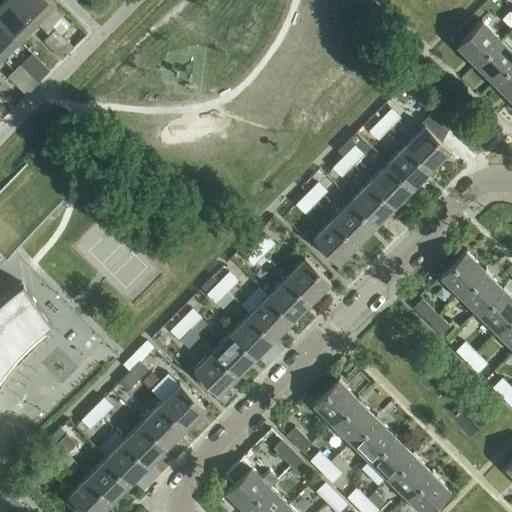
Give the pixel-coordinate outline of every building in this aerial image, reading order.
[(14,0),(2,0),(0,2),(0,21),(18,40),(36,22),(14,0)] [(50,0),(14,0),(36,22),(55,4),(50,0)] [(456,46),(475,65),(501,39),(482,20),(456,46)] [(0,21),(0,57),(0,58),(18,40),(0,21)] [(43,41),(52,50),(64,38),(55,29),(43,41)] [(64,38),(52,50),(61,59),(73,47),(64,38)] [(475,65),(494,83),(511,64),(511,50),(501,39),(475,65)] [(511,64),(494,83),(511,101),(511,64)] [(7,77),(16,86),(28,74),(19,65),(7,77)] [(28,74),(16,86),(26,95),(37,83),(28,74)] [(391,109),(380,119),(388,128),(399,117),(391,109)] [(388,128),(380,119),(369,130),(378,138),(388,128)] [(424,125),(405,144),(431,169),(450,150),(424,125)] [(405,144),(387,162),(413,188),(431,169),(405,144)] [(354,145),(343,156),(352,165),(362,154),(354,145)] [(352,165),(343,156),(333,167),(341,175),(352,165)] [(387,162),(368,181),(394,206),(413,188),(387,162)] [(368,181),(350,199),(376,225),(394,206),(368,181)] [(317,182),(307,193),(315,201),(326,191),(317,182)] [(315,201),(307,193),(296,204),(305,212),(315,201)] [(350,199),(331,218),(357,243),(376,225),(350,199)] [(357,243),(331,218),(313,237),(338,262),(357,243)] [(0,221),(0,256),(5,261),(23,244),(0,221)] [(265,235),(254,246),(263,254),(273,243),(265,235)] [(263,254),(254,246),(244,256),(252,265),(263,254)] [(439,276),(458,295),(484,269),(465,250),(439,276)] [(304,257),(285,276),(311,301),(330,282),(304,257)] [(458,295),(477,313),(503,287),(484,269),(458,295)] [(228,272),(218,282),(226,291),(237,280),(228,272)] [(285,276),(267,294),(293,320),(311,301),(285,276)] [(226,291),(218,282),(207,293),(216,302),(226,291)] [(0,377),(7,368),(15,358),(32,340),(52,324),(22,284),(13,290),(5,297),(0,301),(0,377)] [(477,313),(496,332),(511,315),(511,296),(503,287),(477,313)] [(267,294),(248,313),(274,338),(293,320),(267,294)] [(413,307),(430,324),(439,315),(422,299),(413,307)] [(192,309),(181,319),(190,328),(200,317),(192,309)] [(248,313),(230,331),(256,357),(274,338),(248,313)] [(439,315),(430,324),(441,335),(449,326),(439,315)] [(511,315),(496,332),(511,348),(511,315)] [(190,328),(181,319),(171,330),(179,338),(190,328)] [(230,331),(211,350),(237,375),(256,357),(230,331)] [(456,350),(467,361),(475,352),(464,342),(456,350)] [(237,375),(211,350),(193,369),(218,394),(237,375)] [(475,352),(467,361),(477,371),(486,363),(475,352)] [(140,361),(129,371),(138,380),(148,369),(140,361)] [(138,380),(129,371),(119,382),(127,391),(138,380)] [(312,404),(331,423),(357,397),(338,378),(312,404)] [(493,387),(504,397),(511,389),(511,388),(501,378),(493,387)] [(179,383),(160,401),(186,427),(205,408),(179,383)] [(331,423),(350,441),(375,415),(357,397),(331,423)] [(103,398),(93,408),(101,417),(112,406),(103,398)] [(160,401),(142,420),(167,446),(186,427),(160,401)] [(101,417),(93,408),(82,419),(90,427),(101,417)] [(350,441),(368,460),(394,434),(375,415),(350,441)] [(142,420),(123,439),(149,464),(167,446),(142,420)] [(286,435),(303,452),(311,443),(295,427),(286,435)] [(368,460),(387,478),(412,452),(394,434),(368,460)] [(66,435),(56,445),(64,454),(75,443),(66,435)] [(123,439),(105,457),(131,483),(149,464),(123,439)] [(273,448),(290,465),(298,456),(282,440),(273,448)] [(64,454),(56,445),(45,456),(54,464),(64,454)] [(310,460),(321,470),(330,462),(319,451),(310,460)] [(387,478),(405,497),(431,471),(412,452),(387,478)] [(298,456),(290,465),(301,476),(309,467),(298,456)] [(105,457),(86,476),(112,501),(131,483),(105,457)] [(245,511),(270,485),(277,478),(269,470),(262,477),(242,457),(225,474),(234,483),(225,492),(245,511)] [(330,462),(321,470),(332,481),(340,472),(330,462)] [(431,471),(405,497),(420,511),(427,511),(450,490),(431,471)] [(101,511),(112,501),(86,476),(68,494),(84,511),(101,511)] [(316,491),(327,501),(335,493),(325,482),(316,491)] [(245,511),(279,511),(288,503),(270,485),(245,511)] [(347,496),(358,507),(366,499),(356,488),(347,496)] [(335,493),(327,501),(337,511),(346,504),(335,493)] [(366,499),(358,507),(363,511),(374,511),(377,509),(366,499)] [(279,511),(297,511),(288,503),(279,511)]
